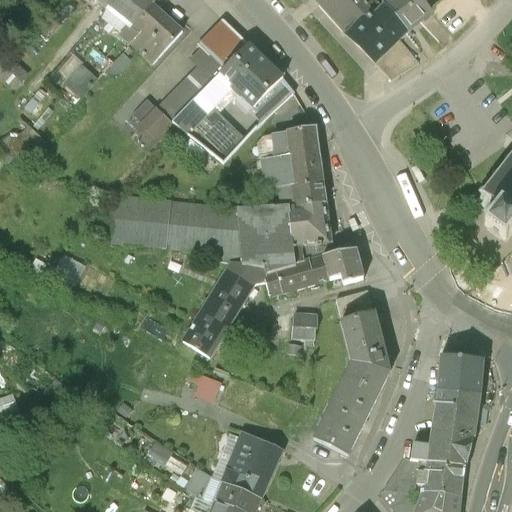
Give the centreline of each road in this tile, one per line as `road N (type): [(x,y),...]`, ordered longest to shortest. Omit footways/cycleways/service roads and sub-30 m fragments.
road 1 (residential): [(348,511),(404,426),(432,292)]
road 2 (residential): [(511,9),(480,50),(357,136)]
road 3 (tertiary): [(244,0),(357,136)]
road 4 (tertiary): [(357,136),(432,292)]
